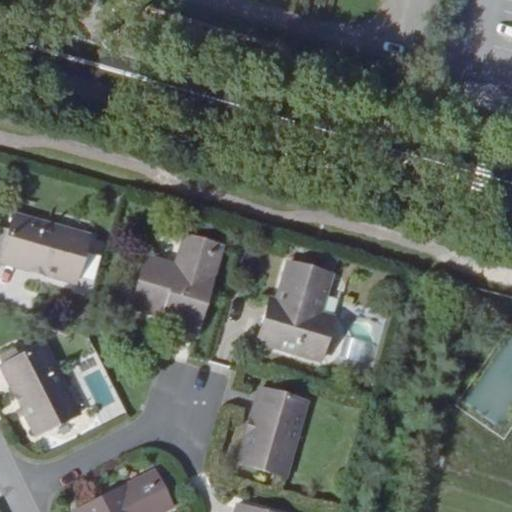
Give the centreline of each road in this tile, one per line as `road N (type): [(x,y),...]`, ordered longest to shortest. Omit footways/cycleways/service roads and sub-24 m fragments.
road 1 (secondary): [(0,36),(511,180)]
road 2 (residential): [(197,404),(15,494)]
